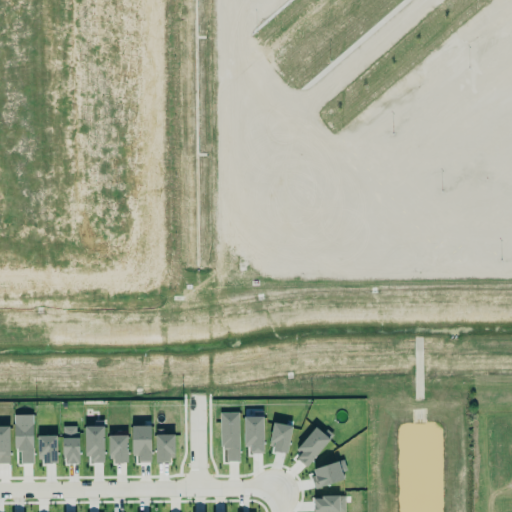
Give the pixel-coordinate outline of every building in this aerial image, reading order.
[(238,412),(220,413),(220,448),(227,448),(227,462),(239,461),(238,412)] [(14,415),(14,451),(20,451),(21,463),(33,463),(32,415),(14,415)] [(245,443),(251,443),(251,453),(263,453),(263,417),(245,416),(245,443)] [(80,421),(81,454),(87,454),(87,463),(102,463),(102,421),(80,421)] [(269,450),(287,454),(292,427),(274,423),(269,450)] [(0,462),(10,462),(9,426),(0,426),(0,462)] [(62,427),(63,464),(79,463),(78,426),(62,427)] [(132,426),(133,462),(151,462),(150,426),(132,426)] [(301,453),(296,459),(306,467),(329,439),(315,427),(297,449),(301,453)] [(104,431),(104,461),(125,460),(124,431),(104,431)] [(57,435),(38,436),(38,464),(57,463),(57,435)] [(173,435),(155,435),(155,462),(173,462),(173,435)] [(313,497),(312,511),(344,511),(344,496),(313,497)]
